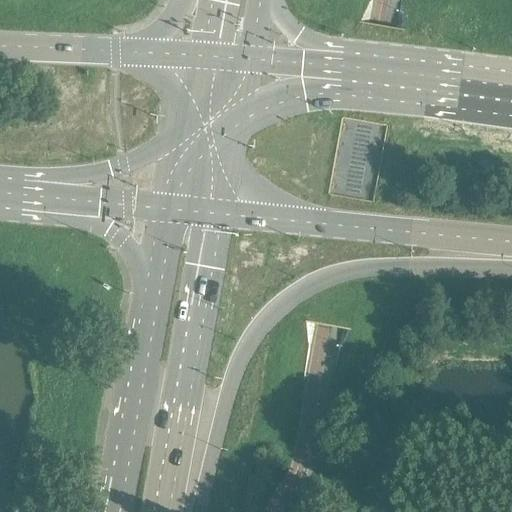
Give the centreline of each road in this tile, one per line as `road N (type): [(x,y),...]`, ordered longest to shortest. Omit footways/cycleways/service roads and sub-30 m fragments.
road 1 (primary): [(198,511),(232,381),(262,322),(320,281),(405,268),(511,270)]
road 2 (secondary): [(163,511),(217,214)]
road 3 (primary): [(217,214),(511,243)]
road 4 (secondary): [(154,293),(121,511)]
road 5 (primary): [(511,88),(350,70)]
road 6 (primary): [(48,197),(183,135)]
road 7 (primary): [(48,197),(118,238),(154,293)]
road 8 (primary): [(129,51),(0,46)]
road 9 (primary): [(350,70),(238,117)]
